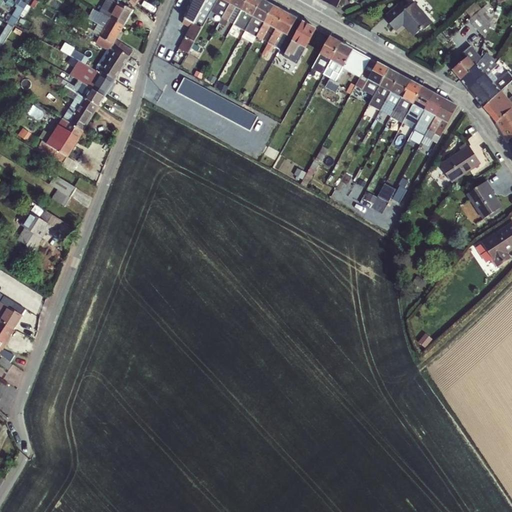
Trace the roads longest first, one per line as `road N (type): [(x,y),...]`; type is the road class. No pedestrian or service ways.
road 1 (residential): [(175,0),(18,407),(25,450),(0,498)]
road 2 (residential): [(511,167),(459,95),(286,0)]
